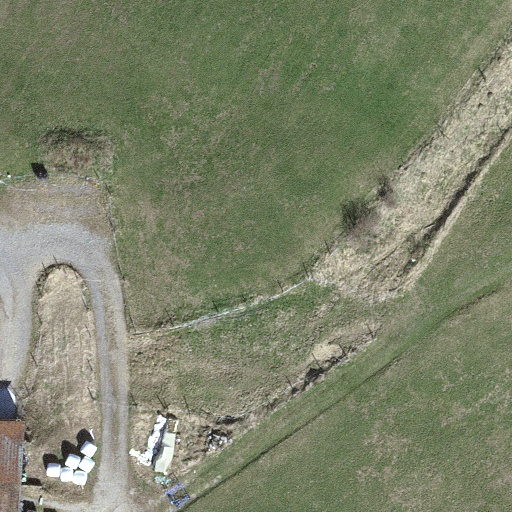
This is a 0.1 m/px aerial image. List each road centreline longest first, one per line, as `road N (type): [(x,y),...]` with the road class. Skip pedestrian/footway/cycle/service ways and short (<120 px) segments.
road 1 (track): [(158,511),(392,339),(511,272)]
road 2 (track): [(0,237),(83,237),(100,253),(119,380),(114,511)]
